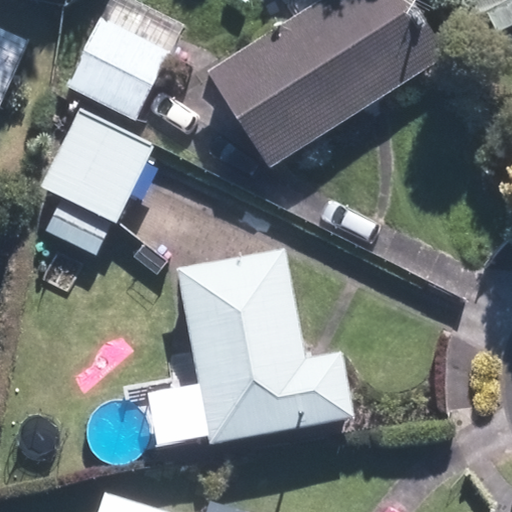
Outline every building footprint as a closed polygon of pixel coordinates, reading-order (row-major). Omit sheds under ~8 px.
[(328,0),(212,75),(272,171),(451,57),(414,0),(328,0)] [(66,86),(136,121),(173,48),(103,12),(66,86)] [(0,112),(1,113),(33,41),(0,26),(0,112)] [(457,117),(427,97),(391,150),(421,170),(457,117)] [(42,190),(119,226),(155,149),(79,113),(42,190)] [(211,448),(358,421),(345,353),(307,359),(287,252),(178,273),(211,448)] [(98,511),(161,511),(103,495),(98,511)]
